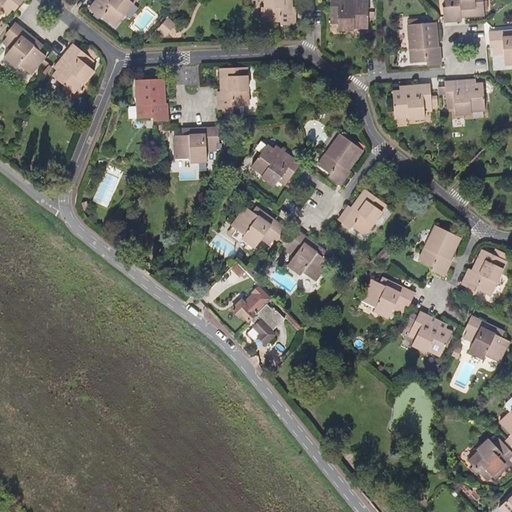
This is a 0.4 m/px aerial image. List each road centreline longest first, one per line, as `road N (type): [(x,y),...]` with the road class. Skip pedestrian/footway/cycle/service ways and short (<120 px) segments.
road 1 (unclassified): [(362,511),(228,347),(63,218)]
road 2 (residential): [(63,218),(117,58)]
road 3 (residential): [(464,49),(446,73),(380,77),(352,91)]
road 4 (residential): [(477,228),(381,145)]
road 5 (residential): [(309,55),(186,57)]
